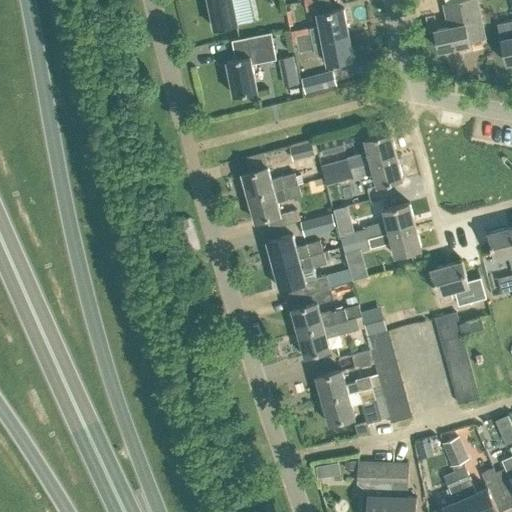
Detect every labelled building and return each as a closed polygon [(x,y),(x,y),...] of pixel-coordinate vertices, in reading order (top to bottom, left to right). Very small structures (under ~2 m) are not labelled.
[(232,0),(207,0),(213,27),(237,23),(232,0)] [(440,49),(441,49),(444,53),(451,51),(452,47),(470,43),(469,40),(485,37),(477,0),(460,0),(444,3),(449,25),(436,27),(440,49)] [(343,7),(317,13),(320,25),(309,27),(310,31),(295,35),(297,43),(348,33),(343,7)] [(232,40),(236,58),(227,60),(234,95),(257,90),(252,63),(276,59),(272,41),(270,32),(232,40)] [(353,57),(348,33),(297,43),(298,51),(313,48),(314,52),(324,49),(327,63),(353,57)] [(511,35),(501,38),(507,63),(511,62),(511,35)] [(293,56),(278,58),(280,68),(294,65),(293,56)] [(302,78),(306,92),(337,83),(333,69),(302,78)] [(372,161),(397,154),(391,131),(365,138),(372,161)] [(343,149),(340,137),(319,142),(322,154),(343,149)] [(312,141),(291,146),(294,158),(315,153),(312,141)] [(374,172),(378,185),(404,178),(397,154),(372,161),(351,167),(348,158),(322,165),(327,184),(352,177),(353,178),(374,172)] [(243,173),(249,196),(275,189),(268,166),(243,173)] [(281,175),(284,187),(298,183),(295,172),(281,175)] [(267,217),(270,228),(296,221),(293,209),(281,213),(278,201),(301,195),(298,183),(284,187),(275,189),(249,196),(255,220),(267,217)] [(387,220),(367,226),(367,227),(370,237),(390,232),(390,231),(416,224),(410,201),(384,208),(387,220)] [(334,209),(337,221),(351,218),(348,205),(334,209)] [(332,212),(301,221),(304,234),(336,226),(332,212)] [(390,232),(370,237),(372,246),(393,241),(397,255),(422,248),(416,224),(390,231),(390,232)] [(511,225),(489,232),(495,258),(509,254),(511,267),(511,225)] [(367,227),(354,231),(360,250),(372,246),(370,237),(367,227)] [(346,253),(360,250),(354,231),(341,234),(346,253)] [(317,240),(296,245),(293,233),(267,240),(273,264),(320,251),(317,240)] [(323,251),(273,264),(280,288),(287,286),(291,297),(315,290),(329,286),(326,275),(317,278),(314,267),(327,264),(323,251)] [(439,293),(456,288),(460,303),(487,295),(482,276),(469,280),(464,259),(432,268),(439,293)] [(392,280),(382,283),(386,300),(396,298),(392,280)] [(292,308),(298,332),(362,314),(359,302),(331,310),(331,308),(320,311),(318,301),(332,297),(329,286),(315,290),(291,297),(294,308),(292,308)] [(363,309),(369,334),(392,328),(386,303),(363,309)] [(436,317),(439,327),(460,321),(457,311),(436,317)] [(362,315),(362,314),(298,332),(305,355),(331,348),(327,336),(360,327),(356,316),(362,315)] [(483,316),(460,323),(463,332),(463,333),(486,327),(483,316)] [(460,321),(439,327),(442,338),(463,332),(460,323),(460,321)] [(371,345),(392,340),(389,329),(368,335),(369,337),(371,345)] [(445,349),(466,343),(463,334),(463,333),(463,332),(442,338),(445,349)] [(395,351),(392,340),(371,345),(372,349),(374,356),(395,351)] [(448,359),(469,354),(466,343),(445,349),(448,359)] [(356,367),(376,361),(374,356),(372,349),(353,354),(356,367)] [(377,367),(398,361),(395,351),(374,356),(376,361),(377,367)] [(469,354),(448,359),(451,370),(472,364),(469,354)] [(401,372),(398,361),(377,367),(379,374),(380,378),(401,372)] [(472,364),(451,370),(454,381),(475,375),(472,364)] [(382,383),(380,378),(379,374),(370,376),(370,374),(356,378),(356,380),(346,383),(343,368),(317,375),(324,399),(382,383)] [(404,383),(401,372),(380,378),(382,383),(383,388),(404,383)] [(454,381),(456,391),(478,386),(475,375),(454,381)] [(389,410),(386,399),(383,388),(382,383),(324,399),(330,422),(356,415),(352,403),(362,401),(368,421),(382,417),(390,414),(389,410)] [(386,399),(407,393),(404,383),(383,388),(386,399)] [(478,386),(456,391),(459,402),(480,397),(478,386)] [(410,404),(407,393),(386,399),(389,410),(410,404)] [(413,415),(410,404),(389,410),(390,414),(391,418),(392,420),(413,415)] [(506,412),(494,417),(498,427),(510,422),(506,412)] [(471,458),(461,434),(445,441),(455,465),(471,458)] [(511,445),(511,446),(511,455),(506,458),(505,458),(503,459),(506,466),(497,470),(497,471),(508,497),(511,495),(511,445)] [(346,460),(346,468),(357,468),(358,460),(346,460)] [(367,511),(392,511),(394,463),(359,462),(358,481),(369,481),(368,493),(367,511)] [(392,511),(416,511),(417,495),(408,495),(410,464),(394,463),(392,511)] [(314,466),(316,477),(328,475),(326,464),(314,466)] [(456,470),(475,511),(499,511),(500,511),(496,502),(508,497),(497,471),(497,470),(495,466),(483,470),(489,486),(477,490),(466,465),(456,470)] [(443,505),(446,511),(475,511),(456,470),(445,475),(456,500),(443,505)]
